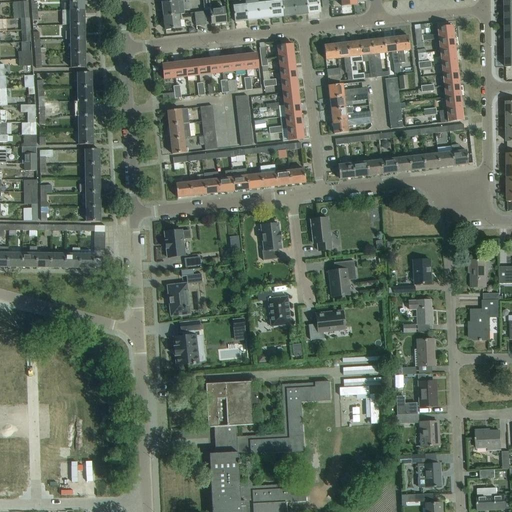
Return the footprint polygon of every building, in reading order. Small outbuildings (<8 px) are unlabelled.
[(64,11),(84,11),(83,0),(69,0),(70,3),(63,3),(64,11)] [(202,0),(204,9),(210,8),(209,0),(202,0)] [(259,19),(256,0),(244,0),(245,6),(247,21),(259,19)] [(256,0),(259,19),(271,18),(268,0),(256,0)] [(268,0),(271,18),(282,17),(280,0),(268,0)] [(295,15),(293,0),(282,2),(281,0),(280,0),(282,17),(295,15)] [(295,15),(307,14),(305,0),(297,0),(293,0),(295,15)] [(305,0),(307,14),(320,12),(318,0),(305,0)] [(6,19),(29,18),(28,1),(19,2),(20,18),(6,19)] [(163,17),(181,14),(180,9),(177,9),(176,1),(162,3),(163,17)] [(235,22),(247,21),(245,6),(233,7),(235,22)] [(225,23),(224,13),(224,8),(210,10),(212,24),(225,23)] [(70,25),(84,25),(84,11),(64,11),(62,11),(62,25),(70,25)] [(204,12),(194,13),(196,26),(205,25),(204,12)] [(181,14),(163,17),(165,30),(180,28),(179,21),(181,20),(181,14)] [(21,31),(30,31),(29,18),(6,19),(7,23),(20,22),(21,31)] [(416,42),(422,41),(425,41),(425,36),(424,24),(420,25),(420,29),(414,30),(416,42)] [(71,39),(84,39),(84,25),(70,25),(70,32),(65,32),(65,40),(71,39)] [(438,40),(453,38),(452,26),(448,26),(437,27),(438,35),(438,40)] [(30,31),(21,31),(21,42),(30,42),(30,31)] [(395,37),(399,73),(402,73),(401,63),(404,63),(403,51),(409,50),(408,36),(395,37)] [(399,74),(399,73),(395,37),(383,39),(385,53),(391,52),(393,64),(396,64),(396,65),(395,66),(396,74),(399,74)] [(265,39),(268,62),(275,61),(271,38),(265,39)] [(440,51),(455,50),(453,38),(438,40),(440,51)] [(71,54),(84,54),(84,39),(71,39),(71,54)] [(379,54),(385,53),(383,39),(371,40),(376,78),(388,76),(387,71),(381,72),(379,54)] [(370,78),(376,78),(371,40),(359,41),(361,56),(367,55),(369,74),(370,78)] [(356,63),(362,62),(361,56),(359,41),(347,43),(351,72),(352,80),(356,80),(355,72),(357,71),(356,63)] [(345,73),(346,73),(351,72),(347,43),(335,44),(337,59),(344,58),(345,73)] [(279,58),(293,56),(292,44),(277,46),(279,58)] [(325,60),(337,59),(335,44),(324,46),(325,60)] [(441,63),(456,61),(455,50),(440,51),(441,63)] [(39,55),(35,55),(36,69),(42,68),(41,62),(47,61),(47,54),(39,55)] [(84,54),(71,54),(71,68),(85,68),(84,54)] [(244,55),(246,70),(258,69),(256,54),(244,55)] [(234,71),(246,70),(244,55),(232,56),(234,71)] [(222,73),(234,71),(232,56),(221,58),(222,73)] [(280,70),(295,68),(293,56),(279,58),(280,70)] [(31,58),(18,59),(19,67),(32,66),(31,58)] [(211,74),(222,73),(221,58),(209,59),(211,74)] [(199,75),(211,74),(209,59),(197,61),(199,75)] [(187,77),(199,75),(197,61),(185,62),(187,77)] [(442,75),(457,73),(456,61),(441,63),(442,75)] [(175,78),(187,77),(185,62),(174,63),(175,78)] [(163,80),(175,78),(174,63),(161,65),(163,80)] [(281,82),(296,80),(295,68),(280,70),(281,82)] [(327,77),(339,75),(339,68),(326,70),(327,77)] [(78,88),(91,87),(91,73),(77,73),(78,88)] [(444,87),(459,85),(457,73),(442,75),(444,87)] [(28,88),(34,88),(33,76),(24,76),(24,88),(28,88)] [(398,76),(400,90),(408,89),(406,76),(398,76)] [(283,93),(297,92),(296,80),(281,82),(283,93)] [(330,98),(367,94),(366,88),(343,91),(342,84),(328,86),(330,98)] [(445,98),(460,97),(459,85),(444,87),(445,98)] [(163,100),(178,98),(176,86),(173,87),(174,93),(162,94),(163,100)] [(78,102),(91,102),(91,87),(78,88),(78,102)] [(398,92),(399,97),(399,103),(399,104),(412,102),(414,102),(414,101),(418,101),(417,98),(412,99),(402,100),(401,96),(418,94),(418,90),(398,92)] [(284,105),(299,103),(297,92),(283,93),(284,105)] [(331,111),(352,108),(345,108),(344,102),(368,100),(367,94),(330,98),(331,111)] [(439,111),(461,109),(460,97),(445,98),(446,110),(439,111)] [(78,116),(92,116),(91,102),(78,102),(78,116)] [(286,117),(300,116),(299,103),(284,105),(286,117)] [(27,123),(35,123),(35,105),(20,106),(20,113),(27,113),(27,123)] [(332,122),(370,118),(369,112),(352,114),(352,108),(331,111),(332,122)] [(187,109),(167,111),(169,126),(188,124),(187,109)] [(461,109),(439,111),(440,123),(463,121),(461,109)] [(78,130),(92,130),(92,116),(78,116),(78,130)] [(287,129),(302,127),(300,116),(286,117),(287,129)] [(370,118),(332,122),(334,134),(348,133),(347,126),(371,124),(370,118)] [(264,120),(253,121),(254,129),(265,127),(264,120)] [(35,123),(27,123),(23,123),(24,135),(29,135),(35,135),(35,123)] [(170,140),(184,139),(184,138),(190,137),(188,124),(169,126),(170,140)] [(446,126),(447,133),(464,131),(463,124),(446,126)] [(435,134),(447,133),(446,126),(434,128),(435,134)] [(302,127),(287,129),(289,141),(303,139),(302,127)] [(421,136),(435,134),(434,128),(420,129),(421,136)] [(407,138),(421,136),(420,129),(406,131),(407,138)] [(92,130),(78,130),(79,145),(92,145),(92,130)] [(392,139),(407,138),(406,131),(391,133),(392,139)] [(378,141),(392,139),(391,133),(378,134),(378,141)] [(364,143),(378,141),(378,134),(363,136),(364,143)] [(352,144),(364,143),(363,136),(351,137),(352,144)] [(335,146),(352,144),(351,137),(334,139),(335,146)] [(184,139),(170,140),(172,154),(186,153),(184,139)] [(215,143),(203,144),(204,151),(216,149),(215,143)] [(451,152),(453,166),(467,164),(466,151),(459,151),(458,145),(451,146),(451,152)] [(39,165),(45,165),(45,157),(52,158),(52,150),(39,151),(39,165)] [(85,164),(99,164),(98,150),(85,150),(85,164)] [(439,167),(453,166),(451,152),(437,154),(439,167)] [(24,163),(36,163),(36,154),(24,154),(24,163)] [(425,169),(439,167),(437,154),(423,156),(425,169)] [(197,161),(202,160),(201,155),(189,156),(189,163),(188,163),(189,167),(197,166),(197,161)] [(410,171),(425,169),(423,156),(409,157),(410,171)] [(396,172),(410,171),(409,157),(395,159),(396,172)] [(382,174),(396,172),(395,159),(380,161),(382,174)] [(368,176),(382,174),(380,161),(366,162),(368,176)] [(354,177),(368,176),(366,162),(352,164),(354,177)] [(36,171),(36,163),(24,163),(24,172),(36,171)] [(85,179),(99,178),(99,164),(85,164),(85,179)] [(339,179),(354,177),(352,164),(337,165),(339,179)] [(274,167),(260,169),(261,174),(262,188),(277,186),(275,173),(274,167)] [(248,189),(247,176),(246,176),(246,169),(232,171),(234,191),(248,189)] [(289,171),(291,184),(305,183),(304,169),(289,171)] [(220,193),(234,191),(232,171),(225,172),(225,178),(218,179),(220,193)] [(277,186),(291,184),(289,171),(275,173),(277,186)] [(220,193),(218,179),(217,172),(203,174),(204,181),(206,194),(220,193)] [(248,189),(262,188),(261,174),(247,176),(248,189)] [(86,193),(99,193),(99,178),(85,179),(86,193)] [(191,196),(206,194),(204,181),(190,183),(191,196)] [(177,198),(191,196),(190,183),(175,184),(177,198)] [(86,207),(100,207),(99,193),(86,193),(86,207)] [(31,221),(37,221),(37,204),(28,205),(28,207),(31,207),(31,221)] [(100,207),(86,207),(86,222),(100,221),(100,207)] [(313,244),(317,243),(318,251),(331,250),(330,233),(329,233),(327,218),(310,220),(313,244)] [(261,230),(258,230),(259,238),(262,238),(263,250),(261,250),(263,261),(276,259),(275,249),(281,249),(280,240),(279,233),(278,224),(276,224),(276,222),(269,223),(269,225),(261,226),(261,230)] [(167,258),(184,256),(183,240),(190,239),(190,231),(181,232),(181,230),(164,232),(165,242),(165,249),(166,249),(167,258)] [(21,267),(22,254),(8,254),(8,247),(7,267),(21,267)] [(36,267),(36,247),(29,247),(29,254),(22,254),(21,267),(36,267)] [(50,268),(51,254),(37,254),(37,247),(36,247),(36,267),(50,268)] [(79,268),(79,248),(72,248),(72,254),(65,254),(65,268),(79,268)] [(94,257),(94,255),(79,254),(79,248),(79,268),(94,268),(94,257)] [(65,268),(65,254),(51,254),(50,268),(65,268)] [(200,265),(199,257),(184,259),(185,267),(200,265)] [(429,260),(419,260),(412,261),(414,284),(431,284),(429,260)] [(486,287),(486,270),(486,260),(470,260),(471,287),(486,287)] [(334,271),(328,271),(329,282),(330,282),(330,287),(331,297),(349,295),(347,281),(355,280),(353,261),(333,263),(334,271)] [(511,283),(511,266),(499,267),(499,284),(511,283)] [(202,283),(201,274),(181,276),(181,277),(186,276),(187,284),(202,283)] [(190,314),(186,284),(167,286),(171,316),(190,314)] [(271,291),(257,293),(258,301),(266,300),(269,327),(290,325),(287,297),(272,299),(271,291)] [(430,300),(420,301),(408,301),(409,311),(417,310),(417,325),(432,324),(432,312),(431,312),(430,300)] [(499,300),(483,300),(483,308),(488,308),(488,310),(471,310),(471,328),(473,328),(474,340),(480,340),(480,341),(482,341),(482,340),(490,340),(489,317),(500,317),(500,307),(499,300)] [(316,324),(308,325),(310,340),(323,338),(323,331),(344,328),(342,312),(315,315),(316,324)] [(0,313),(0,337),(6,339),(12,317),(0,313)] [(244,318),(232,320),(233,327),(245,325),(244,318)] [(186,337),(173,338),(174,348),(174,350),(175,350),(175,354),(174,354),(175,356),(176,366),(191,364),(191,365),(194,365),(194,364),(198,363),(197,353),(202,353),(200,337),(195,338),(195,335),(194,335),(193,331),(199,330),(198,321),(180,324),(181,332),(185,332),(186,337)] [(403,333),(416,332),(415,325),(403,326),(403,333)] [(433,340),(423,340),(416,340),(417,349),(414,350),(414,356),(417,356),(417,366),(434,366),(433,340)] [(292,343),(293,355),(302,354),(300,342),(292,343)] [(258,354),(259,362),(271,361),(270,353),(258,354)] [(6,356),(0,355),(0,374),(22,374),(22,362),(7,362),(6,356)] [(81,359),(59,359),(60,374),(82,373),(81,359)] [(82,373),(60,374),(60,389),(82,388),(82,373)] [(0,392),(8,392),(7,386),(22,385),(22,374),(0,374),(0,392)] [(432,381),(422,382),(418,382),(419,407),(436,406),(436,394),(433,394),(432,381)] [(305,483),(284,484),(284,485),(251,486),(250,455),(303,452),(301,403),(330,401),(329,382),(314,383),(281,385),(284,434),(236,437),(236,426),(252,426),(251,407),(258,406),(258,389),(250,389),(250,382),(205,384),(207,428),(214,427),(215,454),(209,454),(211,511),(291,511),(291,509),(285,509),(285,503),(306,502),(305,483)] [(405,402),(405,395),(396,395),(397,414),(417,413),(417,401),(405,402)] [(82,397),(61,397),(61,412),(83,411),(82,397)] [(351,407),(385,407),(385,398),(351,398),(351,407)] [(383,409),(352,410),(352,419),(384,418),(383,409)] [(83,411),(61,412),(62,427),(83,426),(83,411)] [(418,414),(407,415),(398,415),(399,423),(418,422),(418,414)] [(437,422),(427,422),(421,422),(422,446),(438,446),(438,436),(436,437),(436,431),(438,431),(437,422)] [(488,433),(485,433),(485,430),(476,431),(476,438),(475,438),(475,441),(476,441),(476,449),(488,448),(488,451),(500,450),(500,431),(488,432),(488,433)] [(91,449),(78,450),(79,473),(91,472),(91,449)] [(78,450),(66,450),(67,473),(79,473),(78,450)] [(411,463),(424,462),(424,455),(411,455),(411,463)] [(424,478),(418,479),(418,487),(425,487),(433,486),(433,487),(435,487),(435,486),(441,486),(440,477),(439,477),(439,472),(440,472),(439,464),(429,465),(424,465),(424,478)] [(10,470),(0,469),(0,488),(11,488),(10,470)] [(22,469),(10,470),(11,488),(22,488),(22,469)] [(493,470),(490,470),(480,471),(480,479),(494,478),(493,470)] [(432,494),(422,494),(414,495),(414,502),(427,502),(427,511),(441,511),(441,503),(433,504),(432,494)] [(504,495),(487,496),(477,497),(477,511),(504,509),(504,495)]
